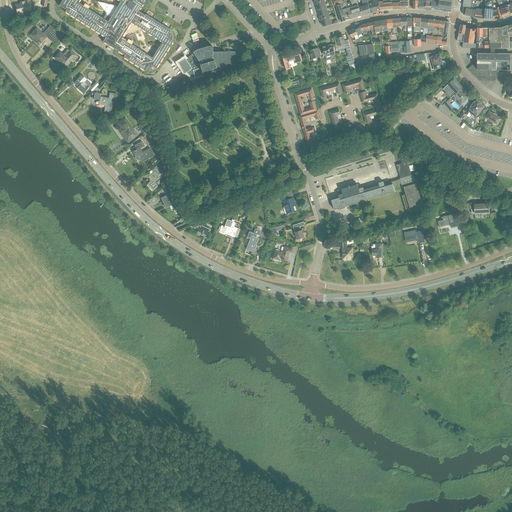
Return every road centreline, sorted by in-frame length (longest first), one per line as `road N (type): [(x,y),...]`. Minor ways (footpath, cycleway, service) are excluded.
road 1 (residential): [(312,283),(229,264),(151,214),(22,65),(3,0)]
road 2 (secondary): [(309,297),(223,270),(162,233),(0,53)]
road 3 (residential): [(312,283),(320,215),(270,46)]
road 4 (secondary): [(309,297),(405,291),(511,260)]
road 5 (residential): [(511,249),(394,285),(312,283)]
